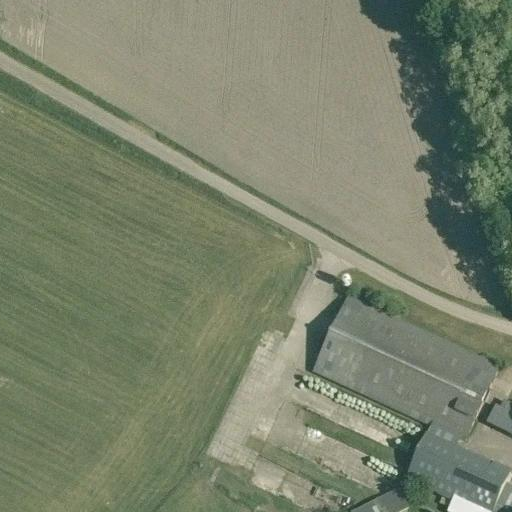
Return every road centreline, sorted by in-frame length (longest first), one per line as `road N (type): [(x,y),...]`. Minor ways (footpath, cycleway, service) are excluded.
road 1 (unclassified): [(511,329),(338,251),(0,58)]
road 2 (track): [(469,0),(511,210)]
